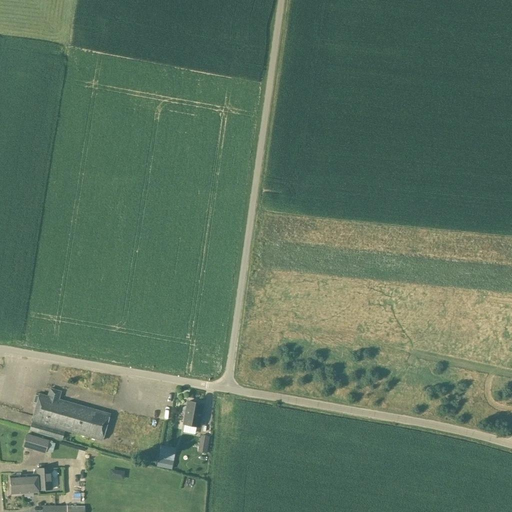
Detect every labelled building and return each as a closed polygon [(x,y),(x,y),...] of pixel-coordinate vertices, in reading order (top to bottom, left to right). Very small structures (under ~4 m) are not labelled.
[(48,396),(47,396),(39,394),(38,396),(36,396),(34,402),(36,403),(31,421),(101,441),(109,414),(58,399),(61,392),(50,389),(48,396)] [(189,402),(188,407),(185,406),(183,408),(182,412),(184,415),(186,415),(185,425),(200,427),(204,404),(189,402)] [(29,431),(49,437),(55,438),(62,440),(64,432),(31,423),(29,431)] [(46,451),(52,453),(55,444),(54,443),(49,442),(49,440),(48,440),(26,433),(21,447),(45,454),(46,451)] [(199,435),(199,452),(209,452),(209,435),(199,435)] [(174,448),(162,446),(159,462),(169,464),(170,461),(171,461),(174,448)] [(9,476),(9,478),(10,492),(10,495),(38,493),(38,491),(51,490),(51,488),(50,468),(36,469),(36,470),(34,470),(32,474),(9,476)] [(108,476),(123,479),(125,471),(109,468),(108,476)]
